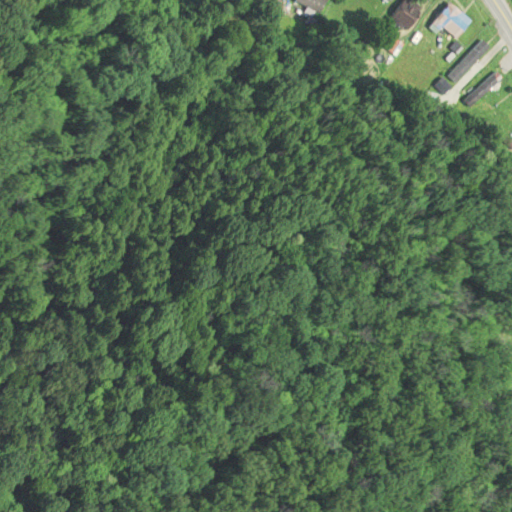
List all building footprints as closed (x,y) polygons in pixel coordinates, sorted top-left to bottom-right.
[(416,10),(404,0),(399,0),(384,19),(398,31),(416,10)] [(466,23),(445,3),(428,22),(449,41),(466,23)] [(475,68),(463,55),(440,78),(453,91),(475,68)] [(465,100),(472,106),(497,79),(490,72),(465,100)] [(499,118),(486,100),(471,110),(483,128),(499,118)]
